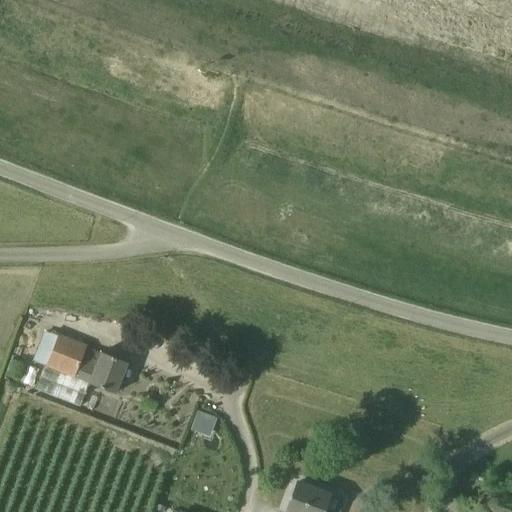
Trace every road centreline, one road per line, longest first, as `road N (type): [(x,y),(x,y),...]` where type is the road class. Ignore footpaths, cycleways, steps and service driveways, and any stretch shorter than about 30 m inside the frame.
road 1 (unclassified): [(511,341),(322,287),(0,166)]
road 2 (unclassified): [(243,511),(249,458),(236,414),(211,385),(140,351)]
